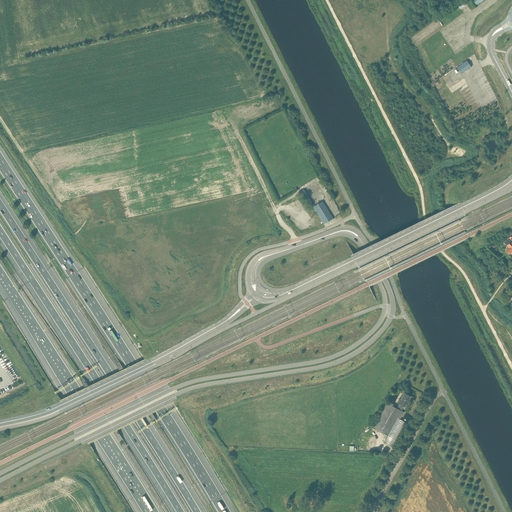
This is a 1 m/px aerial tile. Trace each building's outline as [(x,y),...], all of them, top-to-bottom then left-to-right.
[(462,74),(471,67),(467,60),(457,68),(462,74)] [(252,185),(256,197),(262,195),(259,183),(252,185)] [(303,190),(300,192),(306,203),(310,200),(303,190)] [(324,224),(333,218),(322,202),(315,206),(314,207),(324,224)] [(411,396),(404,392),(400,400),(399,399),(397,402),(400,403),(397,408),(386,402),(372,427),(390,437),(404,412),(401,411),(404,406),(405,407),(407,404),(408,404),(410,401),(409,400),(411,396)]
